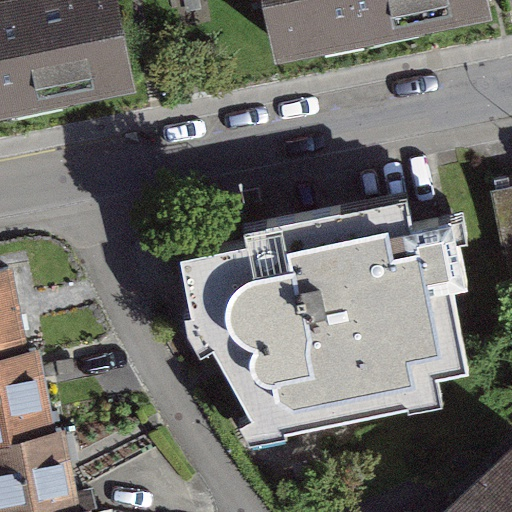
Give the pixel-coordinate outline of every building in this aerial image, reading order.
[(0,0),(0,115),(143,84),(124,0),(0,0)] [(282,0),(292,53),(507,14),(504,0),(282,0)] [(486,279),(457,179),(322,219),(317,202),(232,227),(237,244),(170,263),(181,300),(202,302),(207,337),(280,454),(443,407),(436,384),(487,369),(462,286),(486,279)] [(511,187),(486,194),(511,296),(511,187)] [(0,349),(18,346),(1,266),(0,266),(0,349)] [(18,346),(0,349),(0,422),(48,413),(34,343),(18,346)] [(87,482),(72,408),(48,413),(0,422),(0,498),(18,495),(87,482)] [(511,511),(511,441),(505,435),(429,511),(511,511)] [(87,482),(18,495),(20,511),(104,511),(98,479),(87,482)]
